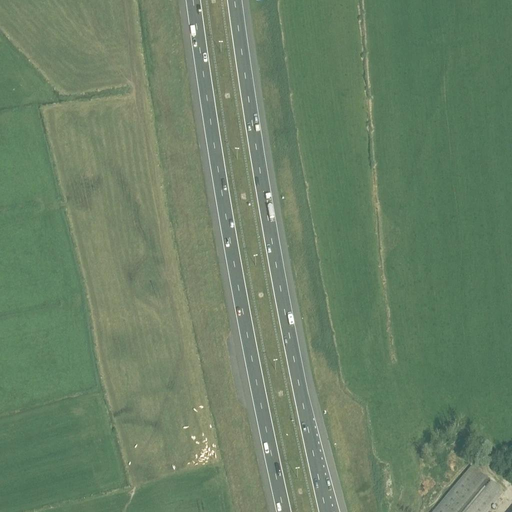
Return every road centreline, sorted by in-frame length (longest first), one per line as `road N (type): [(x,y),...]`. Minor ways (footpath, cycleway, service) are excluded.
road 1 (motorway): [(326,511),(274,269),(233,0)]
road 2 (motorway): [(186,0),(233,306),(278,511)]
